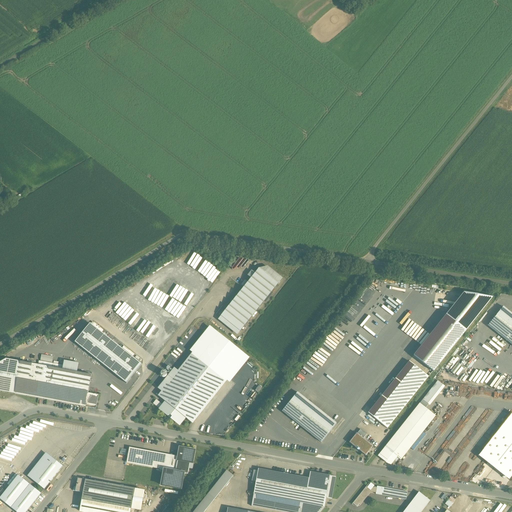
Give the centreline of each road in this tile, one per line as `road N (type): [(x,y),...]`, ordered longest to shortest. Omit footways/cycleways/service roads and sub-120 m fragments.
road 1 (residential): [(367,260),(189,233),(0,345)]
road 2 (residential): [(365,469),(109,423)]
road 3 (residential): [(511,76),(367,260)]
road 4 (residential): [(109,423),(219,288)]
road 5 (residential): [(511,496),(365,469)]
road 6 (residential): [(511,283),(367,260)]
road 7 (unclassified): [(0,66),(108,0)]
